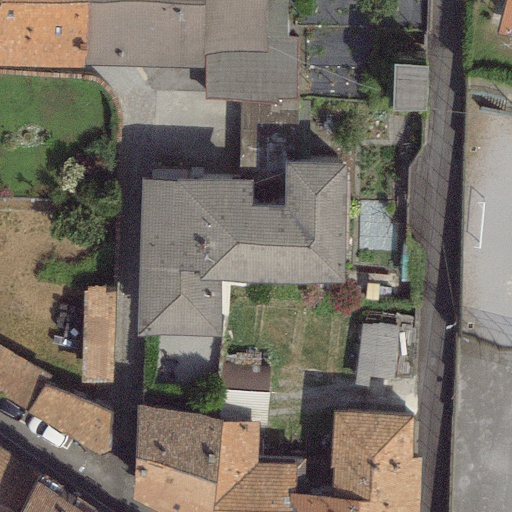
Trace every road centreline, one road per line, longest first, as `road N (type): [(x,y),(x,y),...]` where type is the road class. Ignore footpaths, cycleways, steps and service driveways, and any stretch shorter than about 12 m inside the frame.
road 1 (residential): [(439,0),(426,511)]
road 2 (residential): [(146,511),(0,422)]
